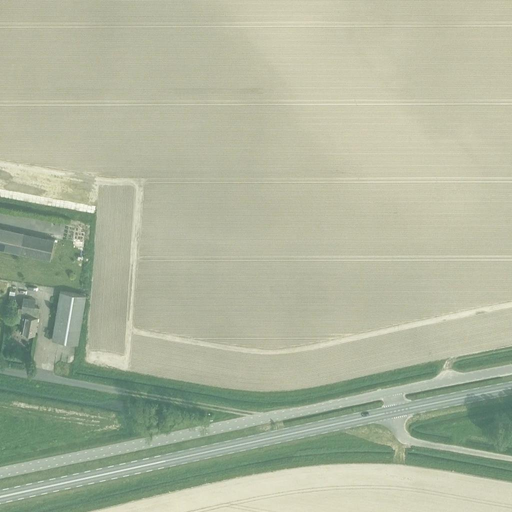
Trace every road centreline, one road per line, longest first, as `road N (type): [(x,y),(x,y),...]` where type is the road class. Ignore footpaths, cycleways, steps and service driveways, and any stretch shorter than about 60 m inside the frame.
road 1 (secondary): [(0,498),(511,389)]
road 2 (unclassified): [(511,369),(0,473)]
road 3 (track): [(511,458),(402,439),(388,393)]
road 4 (track): [(124,392),(262,419)]
road 5 (unclassified): [(0,370),(124,392)]
